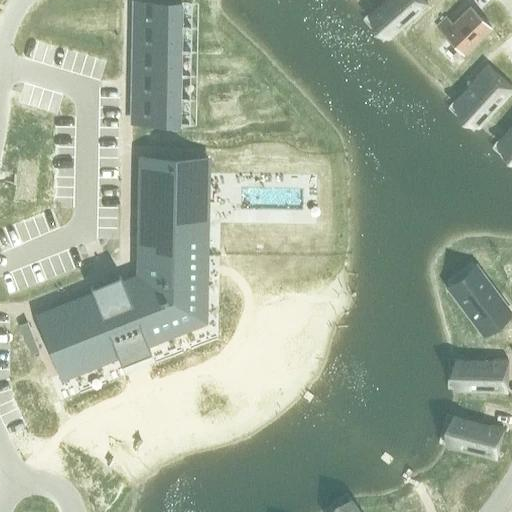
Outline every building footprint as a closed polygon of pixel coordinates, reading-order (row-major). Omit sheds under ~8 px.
[(140,0),(140,10),(134,10),(134,25),(140,25),(140,24),(179,24),(179,0),(140,0)] [(422,0),(379,0),(370,9),(392,34),(426,5),(422,0)] [(446,15),(435,25),(462,52),(490,25),(469,4),(451,21),(446,15)] [(140,34),(134,34),(133,49),(140,49),(140,48),(179,49),(179,24),(140,24),(140,25),(140,34)] [(139,58),(133,58),(133,73),(139,73),(139,72),(178,73),(179,49),(140,48),(140,49),(139,58)] [(486,64),(455,98),(481,121),(511,87),(486,64)] [(139,82),(133,82),(133,97),(139,97),(139,96),(178,97),(178,73),(139,72),(139,73),(139,82)] [(138,106),(132,106),(132,121),(177,122),(178,97),(139,96),(139,97),(138,106)] [(511,124),(499,140),(511,151),(511,124)] [(92,293),(36,315),(59,373),(115,351),(119,360),(121,360),(120,353),(144,344),(147,349),(149,348),(145,339),(201,317),(204,155),(141,154),(139,274),(123,281),(119,271),(117,272),(118,279),(94,288),(91,283),(89,283),(92,293)] [(479,272),(452,293),(483,334),(510,313),(479,272)] [(506,360),(460,359),(460,389),(505,390),(506,360)] [(458,416),(450,445),(494,457),(502,428),(458,416)]
